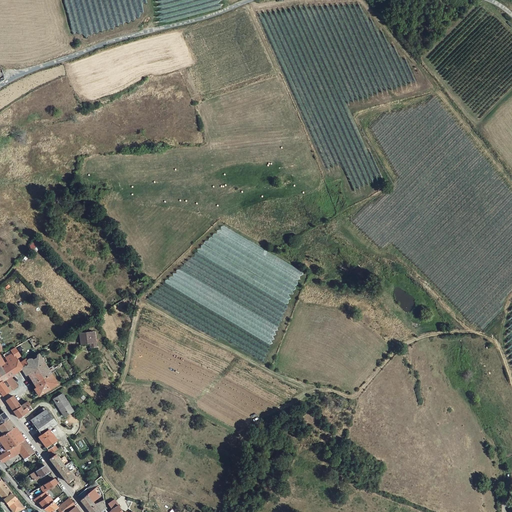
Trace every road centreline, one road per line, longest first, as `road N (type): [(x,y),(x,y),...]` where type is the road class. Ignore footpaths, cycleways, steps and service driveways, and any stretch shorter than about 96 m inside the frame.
road 1 (track): [(511,381),(496,341),(459,332),(404,344),(354,397),(306,393),(229,432),(165,388),(135,385)]
road 2 (unclassified): [(0,85),(254,0)]
road 3 (unclassified): [(84,511),(0,401)]
